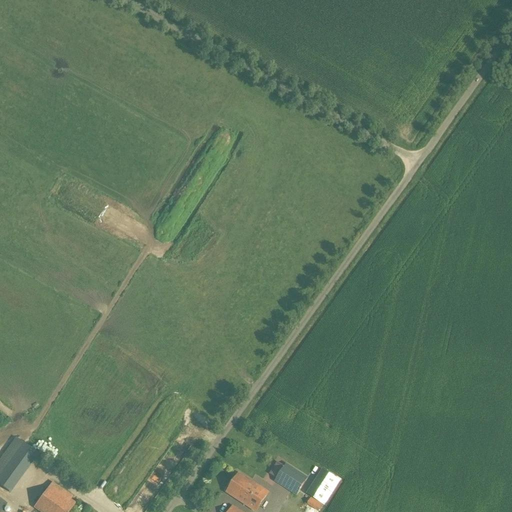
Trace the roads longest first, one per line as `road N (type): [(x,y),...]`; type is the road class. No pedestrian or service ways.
road 1 (unclassified): [(167,511),(418,161)]
road 2 (unclassified): [(418,161),(124,0)]
road 3 (unclassified): [(418,161),(511,31)]
